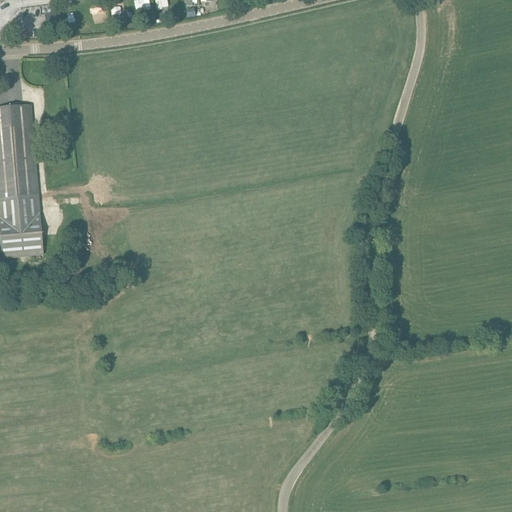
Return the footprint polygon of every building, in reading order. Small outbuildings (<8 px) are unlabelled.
[(152,8),(151,0),(140,0),(142,10),(152,8)] [(156,0),(158,12),(170,10),(168,0),(156,0)] [(187,10),(189,18),(196,17),(195,8),(187,10)] [(58,22),(46,24),(47,32),(59,30),(58,22)] [(82,28),(87,35),(94,30),(89,23),(82,28)] [(0,200),(38,197),(30,106),(0,108),(0,200)] [(38,197),(0,200),(0,239),(0,241),(42,238),(38,197)] [(43,256),(42,238),(0,241),(2,259),(43,256)]
